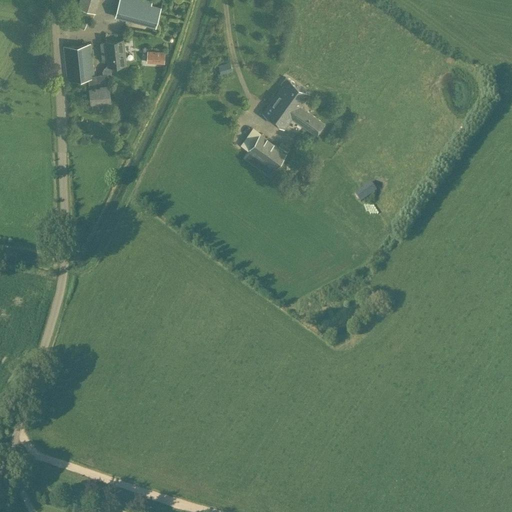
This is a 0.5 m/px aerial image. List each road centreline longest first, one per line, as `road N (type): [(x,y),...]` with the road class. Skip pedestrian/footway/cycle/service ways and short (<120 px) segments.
road 1 (unclassified): [(0,469),(62,284),(55,0)]
road 2 (track): [(16,419),(36,457),(214,511)]
